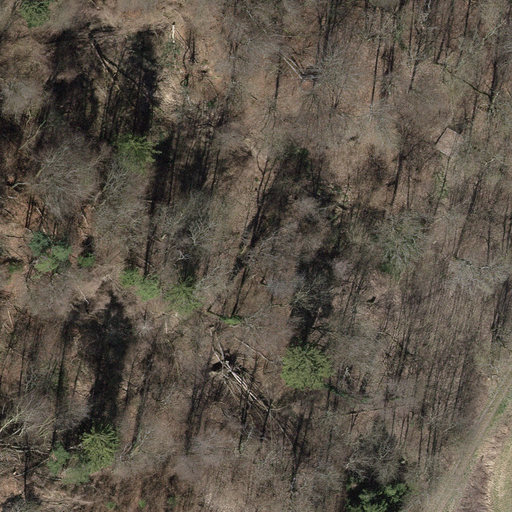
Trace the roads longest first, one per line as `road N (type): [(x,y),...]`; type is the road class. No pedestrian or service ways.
road 1 (track): [(511,236),(356,331),(381,286),(347,191)]
road 2 (track): [(418,297),(441,232),(454,143)]
road 3 (track): [(437,511),(511,380)]
